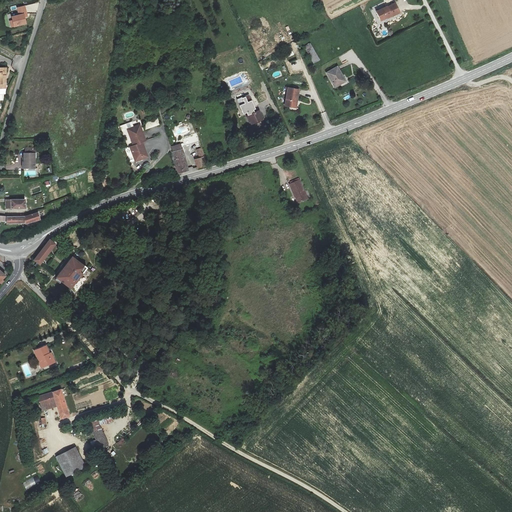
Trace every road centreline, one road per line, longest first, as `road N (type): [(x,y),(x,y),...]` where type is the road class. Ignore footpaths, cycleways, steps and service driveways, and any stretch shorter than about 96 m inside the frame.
road 1 (secondary): [(36,243),(107,202),(302,143),(511,56)]
road 2 (unclassified): [(346,511),(125,384),(11,269)]
road 3 (residential): [(0,146),(43,0)]
